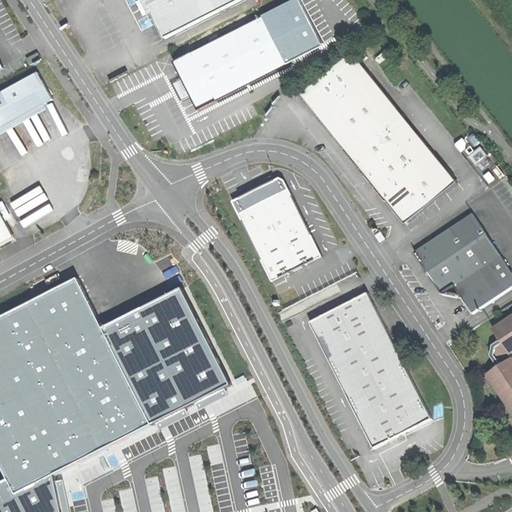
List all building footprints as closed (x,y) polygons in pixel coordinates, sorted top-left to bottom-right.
[(146,0),(148,3),(154,14),(168,42),(249,0),(146,0)] [(298,0),(265,16),(288,62),(323,45),(301,0),(298,0)] [(149,16),(154,14),(148,3),(143,6),(146,11),(149,16)] [(290,67),(288,62),(265,16),(174,61),(181,75),(178,77),(180,82),(183,87),(186,85),(199,111),(290,67)] [(356,160),(410,221),(459,177),(352,53),(302,98),(356,160)] [(0,95),(0,130),(7,127),(23,119),(57,101),(42,73),(0,95)] [(274,284),(323,259),(303,221),(288,190),(239,216),(274,284)] [(0,246),(19,237),(0,202),(0,246)] [(473,318),(511,290),(511,274),(472,217),(416,256),(428,274),(443,296),(453,289),(473,318)] [(231,379),(181,284),(102,324),(76,273),(0,312),(0,461),(7,475),(0,478),(0,511),(62,511),(53,470),(99,447),(231,379)] [(310,320),(375,447),(432,418),(399,353),(367,291),(310,320)] [(511,366),(508,360),(511,357),(511,319),(492,334),(499,343),(493,348),(491,361),(498,370),(487,379),(503,402),(511,415),(511,366)]
